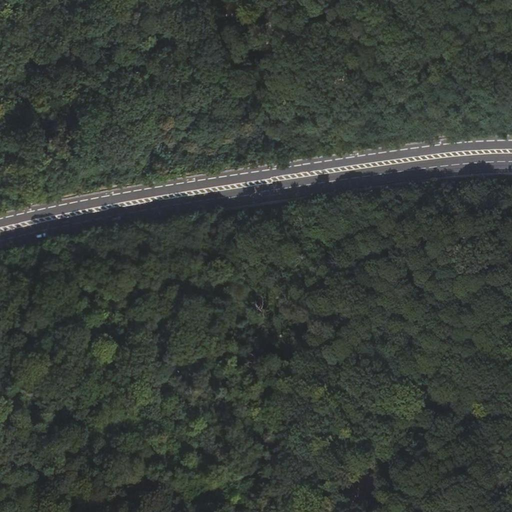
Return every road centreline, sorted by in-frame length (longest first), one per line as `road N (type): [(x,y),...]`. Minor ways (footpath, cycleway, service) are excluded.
road 1 (secondary): [(0,241),(256,192),(511,161)]
road 2 (secondary): [(511,145),(239,177),(0,223)]
